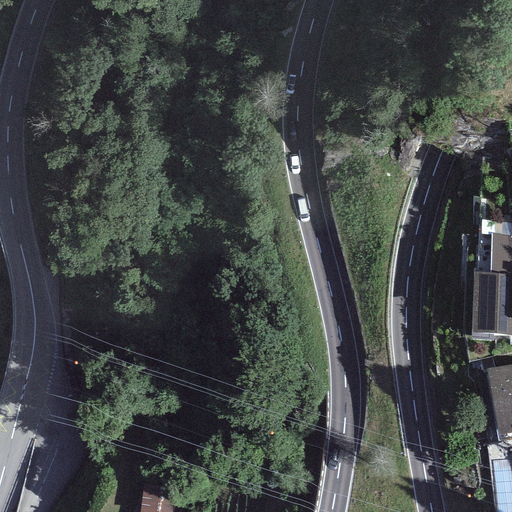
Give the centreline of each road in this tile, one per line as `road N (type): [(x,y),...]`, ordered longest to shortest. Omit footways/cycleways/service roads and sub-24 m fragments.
road 1 (tertiary): [(430,511),(407,350),(410,254),(439,155),(509,0)]
road 2 (tertiary): [(319,0),(297,111),(344,389),(331,511)]
road 3 (tertiary): [(23,393),(33,303),(6,154),(20,54),(38,0)]
road 4 (residential): [(30,511),(57,437),(42,402),(23,393)]
